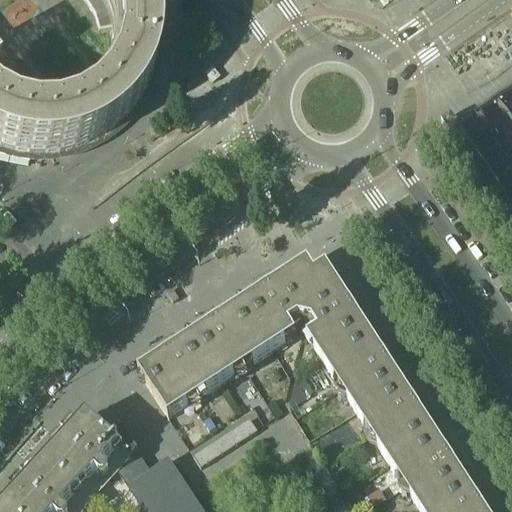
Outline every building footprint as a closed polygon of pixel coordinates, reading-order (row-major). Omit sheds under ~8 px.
[(0,150),(13,155),(28,157),(43,158),(58,156),(73,153),(87,148),(100,141),(113,132),(124,121),(134,109),(142,97),(148,83),(153,68),(155,53),(155,38),(154,23),(151,8),(147,0),(81,0),(86,5),(92,0),(104,0),(104,1),(108,8),(110,10),(110,11),(112,15),(113,20),(113,21),(114,23),(115,25),(115,27),(115,29),(116,32),(116,37),(116,44),(116,50),(115,55),(114,59),(113,63),(112,67),(110,73),(108,77),(106,81),(103,85),(99,90),(96,94),(92,98),(88,101),(84,104),(80,106),(78,108),(74,110),(68,113),(61,115),(56,117),(52,118),(46,118),(41,118),(34,118),(29,118),(25,117),(20,116),(14,114),(12,114),(7,112),(2,109),(0,108),(0,107),(0,150)] [(210,85),(217,80),(210,71),(203,76),(210,85)] [(184,90),(188,87),(184,81),(179,84),(184,90)] [(441,125),(447,135),(457,128),(451,118),(448,120),(441,125)] [(369,335),(328,273),(326,270),(315,277),(307,266),(276,286),(298,322),(312,325),(318,334),(307,341),(323,366),(369,335)] [(298,322),(276,286),(232,315),(264,360),(296,339),(289,328),(298,322)] [(264,360),(232,315),(194,339),(191,342),(176,351),(205,393),(207,397),(245,373),(242,369),(251,363),(253,367),(264,360)] [(405,390),(371,339),(369,335),(323,366),(335,384),(338,382),(344,390),(340,393),(357,419),(405,390)] [(205,393),(176,351),(138,376),(168,422),(170,421),(188,409),(185,406),(205,393)] [(436,438),(405,390),(357,419),(371,441),(375,439),(381,447),(377,450),(389,468),(436,438)] [(193,511),(164,468),(164,467),(150,476),(137,456),(138,455),(123,432),(110,441),(87,419),(0,511),(193,511)] [(201,472),(257,435),(249,423),(193,460),(201,472)] [(418,511),(463,481),(438,442),(436,438),(389,468),(398,482),(402,479),(407,488),(403,490),(417,511),(418,511)] [(483,511),(463,481),(418,511),(483,511)]
